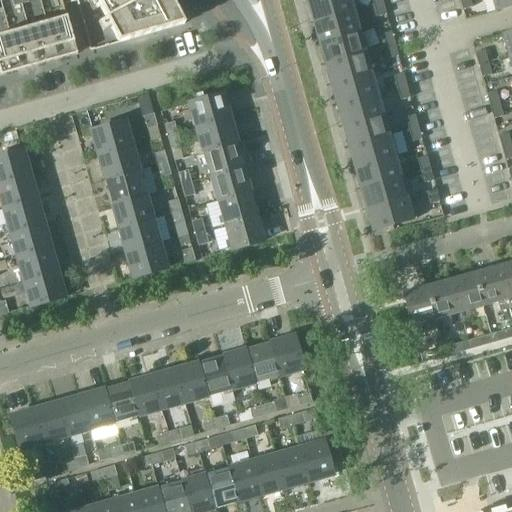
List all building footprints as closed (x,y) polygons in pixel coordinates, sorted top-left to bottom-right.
[(0,0),(0,76),(20,71),(39,66),(57,60),(77,55),(118,43),(184,24),(171,0),(0,0)] [(310,0),(308,1),(314,22),(352,12),(348,0),(310,0)] [(472,8),(470,0),(459,0),(463,10),(472,8)] [(511,0),(493,0),(496,11),(511,6),(511,0)] [(377,18),(386,15),(383,3),(373,6),(377,18)] [(352,12),(314,22),(320,43),(358,32),(352,12)] [(326,64),(364,53),(358,32),(320,43),(326,64)] [(395,44),(391,32),(382,35),(385,47),(395,44)] [(389,59),(398,57),(395,44),(385,47),(389,59)] [(475,53),(478,66),(488,63),(484,51),(475,53)] [(364,53),(326,64),(332,85),(370,74),(364,53)] [(491,75),(488,63),(478,66),(482,78),(491,75)] [(338,106),(376,95),(370,74),(332,85),(338,106)] [(394,77),(397,89),(407,86),(403,74),(394,77)] [(410,98),(407,86),(397,89),(401,101),(410,98)] [(496,92),(487,95),(490,107),(500,104),(496,92)] [(197,129),(230,120),(223,95),(190,104),(197,129)] [(376,95),(338,106),(343,126),(382,116),(376,95)] [(490,107),(494,119),(503,117),(500,104),(490,107)] [(148,129),(157,127),(154,114),(144,117),(148,129)] [(409,130),(418,128),(415,115),(405,118),(409,130)] [(343,126),(349,147),(387,136),(387,135),(382,116),(343,126)] [(197,129),(204,153),(237,144),(230,120),(197,129)] [(174,122),(165,125),(168,137),(178,135),(174,122)] [(99,156),(132,147),(125,123),(92,132),(99,156)] [(422,140),(418,128),(409,130),(412,142),(422,140)] [(392,134),(387,135),(387,136),(349,147),(355,168),(393,157),(394,158),(398,157),(392,134)] [(508,134),(499,137),(502,149),(511,146),(508,134)] [(181,147),(178,135),(168,137),(172,150),(181,147)] [(244,169),(237,144),(204,153),(211,178),(244,169)] [(511,159),(511,147),(511,146),(502,149),(505,161),(511,159)] [(99,156),(106,181),(139,172),(132,147),(99,156)] [(0,184),(29,176),(22,151),(0,157),(0,184)] [(155,155),(158,166),(168,163),(165,152),(155,155)] [(399,178),(399,177),(394,158),(393,157),(355,168),(361,189),(399,178)] [(421,172),(430,169),(427,157),(417,160),(421,172)] [(161,178),(171,175),(168,163),(158,166),(161,178)] [(251,193),(244,169),(211,178),(218,202),(251,193)] [(424,184),(434,181),(430,169),(421,172),(424,184)] [(187,171),(178,173),(182,186),(191,184),(187,171)] [(106,181),(113,205),(146,196),(139,172),(106,181)] [(0,184),(0,199),(3,210),(36,200),(29,176),(0,184)] [(367,209),(410,197),(404,176),(399,177),(399,178),(361,189),(367,209)] [(194,196),(191,184),(182,186),(185,198),(194,196)] [(430,205),(440,202),(436,190),(427,193),(430,205)] [(218,202),(225,227),(257,218),(251,193),(218,202)] [(113,205),(119,230),(153,221),(146,196),(113,205)] [(410,197),(367,209),(373,231),(416,219),(410,197)] [(3,210),(10,234),(43,225),(36,200),(3,210)] [(168,203),(172,215),(181,212),(178,200),(168,203)] [(175,227),(185,224),(181,212),(172,215),(175,227)] [(231,252),(264,242),(257,218),(225,227),(215,230),(220,250),(230,248),(231,252)] [(201,220),(192,223),(195,235),(204,232),(201,220)] [(119,230),(126,254),(159,245),(153,221),(119,230)] [(10,234),(17,259),(50,250),(43,225),(10,234)] [(208,244),(204,232),(195,235),(199,247),(208,244)] [(166,270),(159,245),(126,254),(133,279),(166,270)] [(186,265),(195,262),(192,249),(182,252),(186,265)] [(17,259),(24,283),(57,274),(50,250),(17,259)] [(511,263),(498,267),(507,300),(510,310),(511,308),(511,263)] [(474,274),(483,306),(497,303),(500,312),(510,310),(507,300),(498,267),(474,274)] [(64,299),(57,274),(24,283),(30,308),(64,299)] [(451,280),(460,313),(463,323),(473,320),(470,310),(483,306),(474,274),(451,280)] [(451,280),(427,287),(436,320),(450,316),(453,326),(463,323),(460,313),(451,280)] [(423,324),(436,320),(427,287),(403,294),(414,335),(425,332),(423,324)] [(511,328),(497,333),(499,342),(511,338),(511,328)] [(486,336),(468,341),(470,350),(488,345),(486,336)] [(270,344),(279,377),(303,370),(293,337),(270,344)] [(468,341),(450,346),(452,355),(470,350),(468,341)] [(270,344),(246,350),(255,383),(279,377),(270,344)] [(222,357),(232,390),(255,383),(246,350),(222,357)] [(438,350),(420,355),(423,363),(441,358),(438,350)] [(222,357),(199,364),(208,397),(232,390),(222,357)] [(199,364),(175,370),(184,403),(208,397),(199,364)] [(161,410),(184,403),(175,370),(152,377),(161,410)] [(152,377),(128,384),(137,417),(161,410),(152,377)] [(128,384),(104,390),(114,423),(137,417),(128,384)] [(90,430),(114,423),(104,390),(81,397),(90,430)] [(300,406),(312,402),(309,393),(297,396),(300,406)] [(81,397),(57,404),(66,437),(90,430),(81,397)] [(264,416),(276,412),(273,403),(262,406),(264,416)] [(57,404),(33,410),(43,443),(66,437),(57,404)] [(264,416),(262,406),(250,409),(253,419),(264,416)] [(19,450),(43,443),(33,410),(10,417),(19,450)] [(290,416),(293,426),(305,422),(302,412),(290,416)] [(217,429),(229,426),(226,416),(215,419),(217,429)] [(281,429),(293,426),(290,416),(278,419),(281,429)] [(217,429),(215,419),(203,423),(205,432),(217,429)] [(243,429),(245,439),(258,436),(255,426),(243,429)] [(179,429),(167,433),(170,443),(182,439),(179,429)] [(233,442),(245,439),(243,429),(231,433),(233,442)] [(322,442),(300,449),(309,482),(332,475),(330,466),(344,462),(335,429),(320,434),(322,442)] [(170,443),(167,433),(156,436),(158,446),(170,443)] [(196,443),(198,452),(210,449),(208,439),(196,443)] [(132,443),(120,446),(123,456),(134,453),(132,443)] [(196,443),(184,446),(186,455),(198,452),(196,443)] [(74,459),(73,459),(76,469),(89,466),(82,445),(71,448),(74,459)] [(108,449),(111,459),(123,456),(120,446),(108,449)] [(285,488),(309,482),(300,449),(276,455),(285,488)] [(149,456),(151,466),(163,462),(160,453),(149,456)] [(262,495),(285,488),(276,455),(252,462),(262,495)] [(151,466),(149,456),(137,459),(139,469),(151,466)] [(62,462),(64,472),(76,469),(73,459),(62,462)] [(238,502),(262,495),(252,462),(229,469),(238,502)] [(101,469),(104,479),(116,476),(113,466),(101,469)] [(92,482),(104,479),(101,469),(90,473),(92,482)] [(214,508),(238,502),(229,469),(205,475),(214,508)] [(25,473),(28,483),(40,480),(37,470),(25,473)] [(189,511),(200,511),(214,508),(205,475),(181,482),(189,511)] [(69,489),(66,479),(54,483),(57,492),(69,489)] [(164,511),(189,511),(181,482),(158,489),(164,511)] [(45,495),(57,492),(54,483),(42,486),(45,495)] [(138,511),(164,511),(158,489),(134,495),(138,511)] [(113,511),(138,511),(134,495),(110,502),(113,511)] [(87,511),(113,511),(110,502),(87,509),(87,511)]
